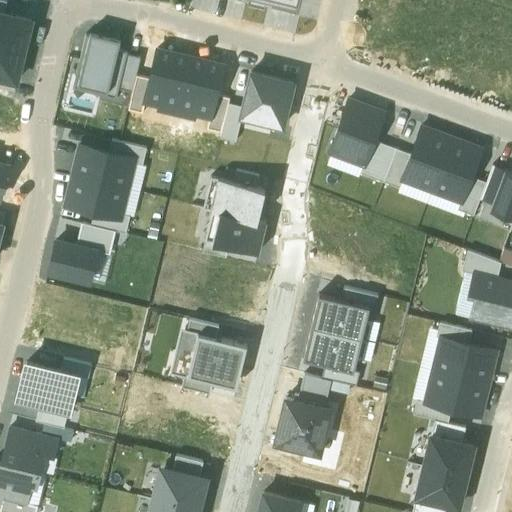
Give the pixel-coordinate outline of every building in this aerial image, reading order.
[(0,44),(23,50),(30,22),(31,19),(4,12),(0,11),(0,44)] [(116,98),(118,88),(127,53),(127,51),(118,48),(120,39),(86,31),(72,88),(116,98)] [(23,50),(0,44),(0,77),(16,81),(23,50)] [(158,48),(151,77),(145,101),(160,104),(159,109),(177,113),(190,56),(158,48)] [(118,88),(132,91),(136,73),(140,56),(127,53),(118,88)] [(217,87),(222,64),(190,56),(177,113),(194,117),(195,113),(210,117),(217,87)] [(240,115),(242,116),(282,125),(293,81),(251,71),(243,105),(240,115)] [(151,77),(136,73),(132,91),(127,110),(142,113),(145,101),(151,77)] [(221,131),(228,101),(231,90),(217,87),(210,117),(207,128),(221,131)] [(364,164),(373,139),(384,110),(349,97),(329,151),(364,164)] [(243,105),(228,101),(221,131),(218,141),(235,145),(242,116),(240,115),(243,105)] [(431,190),(451,135),(422,125),(412,153),(402,179),(431,190)] [(451,135),(431,190),(461,201),(470,175),(481,146),(451,135)] [(147,147),(112,139),(109,151),(135,158),(134,162),(143,164),(147,147)] [(384,180),(396,147),(373,139),(364,164),(361,172),(384,180)] [(72,174),(128,188),(134,162),(135,158),(109,151),(79,144),(72,174)] [(402,179),(412,153),(396,147),(384,180),(399,186),(402,179)] [(480,197),(493,202),(505,169),(492,164),(486,181),(480,197)] [(236,168),(233,180),(257,186),(260,175),(236,168)] [(511,216),(511,171),(505,169),(493,202),(490,208),(511,216)] [(128,188),(72,174),(64,204),(93,211),(121,218),(122,213),(128,188)] [(212,208),(255,219),(263,188),(257,186),(233,180),(212,174),(204,205),(212,208)] [(486,181),(470,175),(461,201),(458,209),(473,214),(480,197),(486,181)] [(255,219),(212,208),(205,239),(228,245),(258,252),(265,221),(255,219)] [(93,211),(90,224),(115,229),(125,232),(129,215),(122,213),(121,218),(93,211)] [(82,222),(77,246),(98,251),(109,254),(115,229),(90,224),(82,222)] [(228,245),(205,239),(203,251),(226,256),(228,245)] [(56,242),(48,277),(90,287),(98,251),(77,246),(56,242)] [(467,249),(462,270),(474,272),(497,277),(500,261),(467,249)] [(471,316),(511,325),(511,281),(474,272),(468,294),(475,296),(471,316)] [(343,285),(340,298),(369,305),(369,306),(375,308),(378,294),(343,285)] [(311,326),(361,338),(369,306),(369,305),(340,298),(319,293),(311,326)] [(185,330),(215,337),(217,325),(188,318),(185,330)] [(440,336),(465,342),(469,327),(439,320),(436,335),(440,336)] [(324,363),(353,370),(361,338),(311,326),(304,358),(324,363)] [(235,389),(245,345),(215,337),(185,330),(181,329),(171,374),(184,377),(212,383),(235,389)] [(440,336),(432,368),(488,382),(496,349),(465,342),(440,336)] [(90,374),(92,364),(64,357),(61,367),(80,372),(90,374)] [(71,413),(80,372),(61,367),(22,358),(13,400),(39,406),(68,413),(71,413)] [(324,363),(321,377),(331,379),(356,385),(359,371),(353,370),(324,363)] [(424,402),(451,408),(481,415),(488,382),(432,368),(424,402)] [(321,377),(304,372),(298,394),(295,393),(293,399),(325,406),(331,379),(321,377)] [(210,393),(212,383),(184,377),(181,386),(210,393)] [(330,408),(325,406),(293,399),(286,397),(275,442),(319,452),(330,408)] [(435,418),(448,422),(451,408),(424,402),(416,400),(413,413),(435,418)] [(68,413),(39,406),(35,421),(64,428),(68,413)] [(435,418),(431,434),(461,442),(465,426),(448,422),(435,418)] [(3,462),(40,471),(45,453),(54,455),(59,437),(11,426),(3,462)] [(423,465),(466,476),(473,444),(461,442),(431,434),(423,465)] [(173,469),(199,476),(203,461),(176,454),(173,469)] [(37,486),(40,471),(3,462),(0,461),(0,495),(3,497),(28,503),(32,485),(37,486)] [(416,497),(447,504),(458,507),(466,476),(423,465),(416,497)] [(161,466),(153,498),(198,509),(206,478),(199,476),(173,469),(161,466)] [(297,511),(300,501),(264,492),(260,505),(259,505),(257,511),(297,511)] [(28,503),(3,497),(0,510),(7,511),(35,511),(37,505),(28,503)] [(412,511),(411,511),(444,511),(447,504),(416,497),(412,511)] [(197,511),(198,509),(153,498),(149,511),(197,511)]
